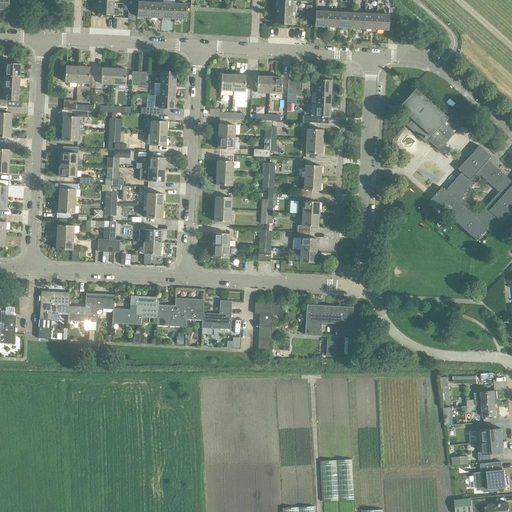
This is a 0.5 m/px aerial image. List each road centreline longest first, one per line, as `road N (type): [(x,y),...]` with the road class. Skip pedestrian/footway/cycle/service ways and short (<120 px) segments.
road 1 (residential): [(187,276),(197,46)]
road 2 (residential): [(32,267),(42,38)]
road 3 (residential): [(355,280),(373,54)]
road 4 (residential): [(355,280),(410,345),(511,362)]
road 5 (residential): [(373,54),(197,46)]
road 6 (residential): [(355,280),(187,276)]
road 7 (residential): [(511,122),(444,66),(373,54)]
road 8 (residential): [(187,276),(32,267)]
road 9 (residential): [(197,46),(42,38)]
road 10 (track): [(204,511),(199,382)]
road 11 (track): [(319,511),(312,390)]
